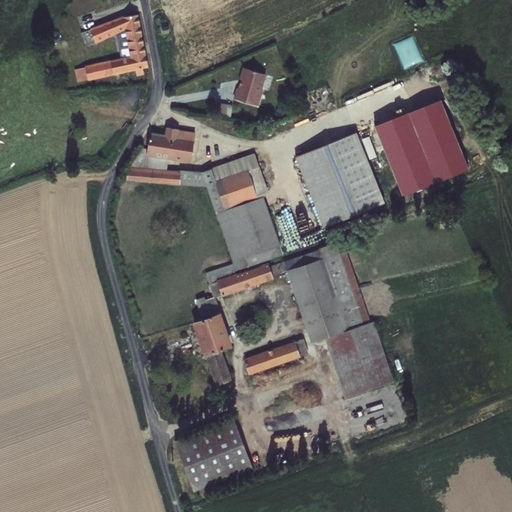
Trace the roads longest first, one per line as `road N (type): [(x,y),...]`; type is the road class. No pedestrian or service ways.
road 1 (unclassified): [(178,511),(101,218),(113,171),(156,100),(144,0)]
road 2 (unknown): [(156,100),(235,146),(285,151)]
